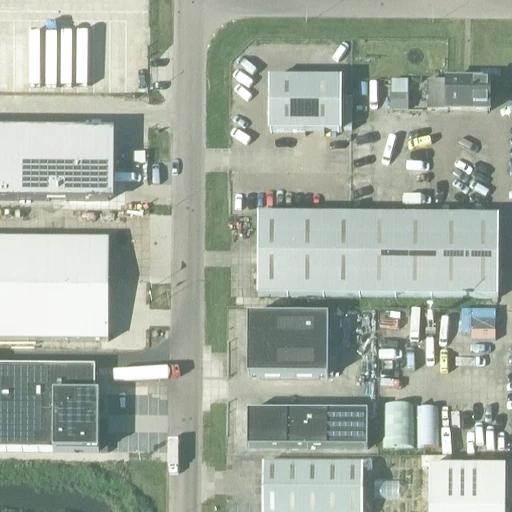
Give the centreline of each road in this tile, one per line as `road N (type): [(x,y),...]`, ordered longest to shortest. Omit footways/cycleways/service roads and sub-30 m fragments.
road 1 (unclassified): [(183,511),(189,0)]
road 2 (unclassified): [(189,0),(511,2)]
